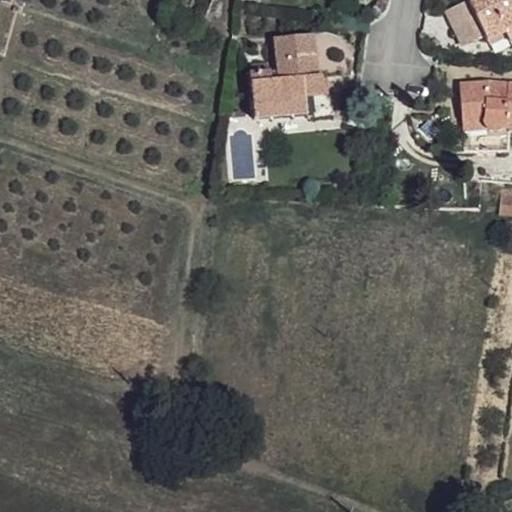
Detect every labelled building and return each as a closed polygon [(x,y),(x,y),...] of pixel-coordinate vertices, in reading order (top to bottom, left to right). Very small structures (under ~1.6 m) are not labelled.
[(511,0),(466,0),(488,45),(507,37),(504,31),(511,27),(511,0)] [(248,76),(253,122),(305,118),(305,110),(303,100),(320,98),(320,79),(314,80),(311,39),(273,42),(276,82),(269,83),(268,74),(248,76)] [(460,102),(471,150),(495,144),(498,146),(502,146),(511,134),(511,94),(508,94),(508,103),(499,103),(499,95),(460,102)] [(303,100),(305,110),(321,110),(320,98),(303,100)] [(511,190),(503,190),(501,211),(511,212),(511,190)] [(140,374),(135,386),(167,399),(169,382),(140,374)]
